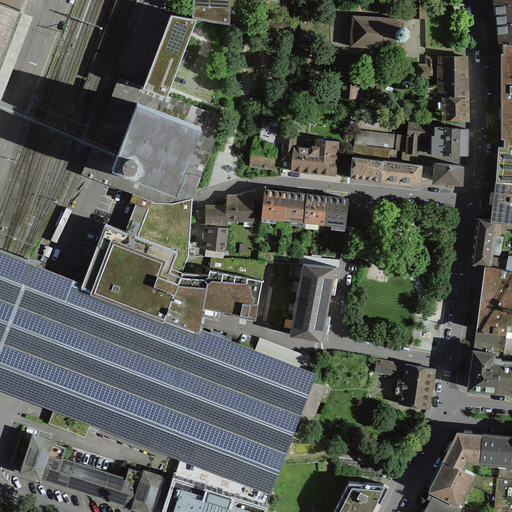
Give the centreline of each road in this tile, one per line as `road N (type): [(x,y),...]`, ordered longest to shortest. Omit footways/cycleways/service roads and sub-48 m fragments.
road 1 (residential): [(451,360),(333,339),(360,188)]
road 2 (unclassified): [(59,0),(0,154)]
road 3 (residential): [(451,360),(472,200)]
road 4 (residential): [(360,188),(259,181),(208,194)]
road 5 (residential): [(481,125),(473,0)]
road 6 (residential): [(446,400),(391,511)]
road 7 (unknown): [(348,342),(324,348),(228,326)]
